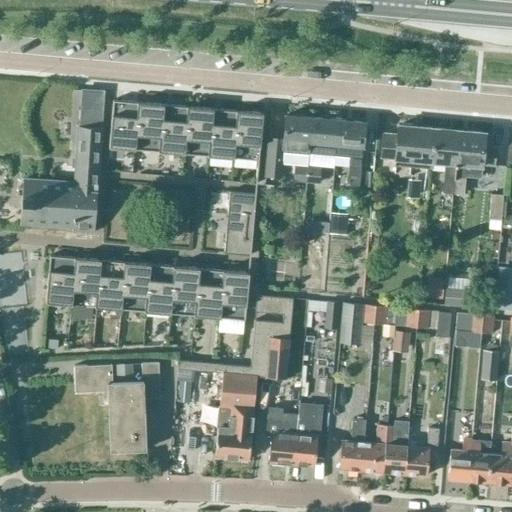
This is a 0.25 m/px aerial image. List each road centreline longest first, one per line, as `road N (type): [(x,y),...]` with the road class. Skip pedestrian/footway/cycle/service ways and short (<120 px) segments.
road 1 (residential): [(374,511),(328,494),(10,492)]
road 2 (unclassified): [(0,67),(271,87)]
road 3 (residential): [(271,87),(511,108)]
